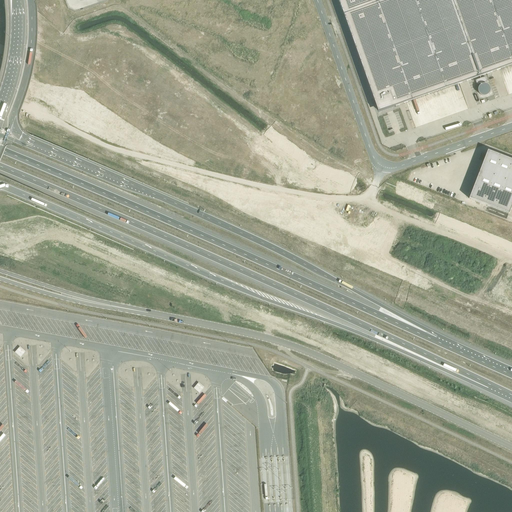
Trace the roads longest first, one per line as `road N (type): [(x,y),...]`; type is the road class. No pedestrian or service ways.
road 1 (trunk): [(0,166),(489,384)]
road 2 (trunk): [(0,182),(266,300),(489,384)]
road 3 (trunk): [(436,340),(236,230),(5,137)]
road 4 (trunk): [(436,340),(0,149)]
road 5 (unclassified): [(137,314),(321,358),(511,445)]
road 6 (track): [(0,93),(109,148),(222,176),(356,197),(375,183)]
road 7 (unclassified): [(316,0),(376,162),(399,166),(511,126)]
road 8 (unclassified): [(137,314),(0,270)]
road 9 (unclassified): [(0,279),(137,314)]
road 10 (tertiary): [(5,137),(27,76),(30,0)]
